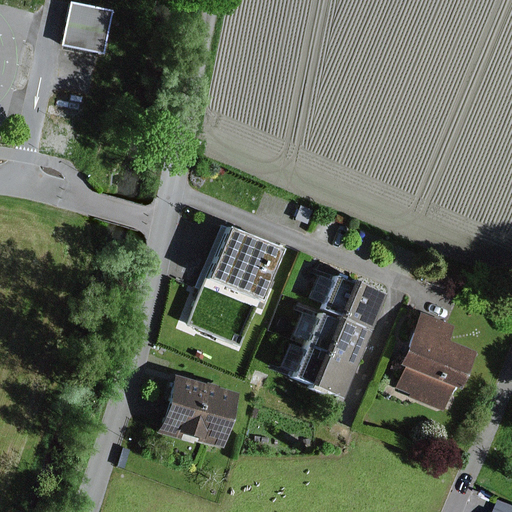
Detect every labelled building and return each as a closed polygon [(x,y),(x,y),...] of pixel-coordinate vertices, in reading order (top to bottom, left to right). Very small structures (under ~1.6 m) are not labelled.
[(99,55),(108,11),(65,3),(56,46),(99,55)] [(254,346),(297,241),(236,217),(193,322),(254,346)] [(439,289),(444,276),(426,268),(421,281),(439,289)] [(326,315),(324,320),(358,333),(374,294),(340,281),(339,283),(323,277),(310,309),(326,315)] [(452,391),(468,352),(443,341),(449,326),(412,311),(390,366),(398,369),(390,388),(406,395),(405,397),(439,411),(448,389),(452,391)] [(308,313),(295,347),(345,366),(358,333),(324,320),(308,313)] [(345,366),(295,347),(283,376),(298,382),(297,386),(331,400),(345,366)] [(216,449),(232,394),(166,376),(150,433),(174,440),(176,435),(193,439),(192,442),(216,449)] [(334,420),(330,431),(347,438),(352,427),(334,420)] [(123,469),(127,450),(120,448),(115,467),(123,469)] [(511,511),(511,506),(498,501),(493,511),(511,511)]
